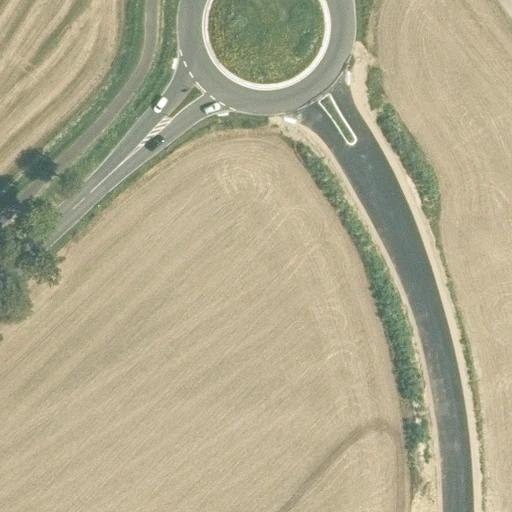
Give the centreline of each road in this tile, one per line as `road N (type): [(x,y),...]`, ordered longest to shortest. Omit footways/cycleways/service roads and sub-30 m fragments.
road 1 (tertiary): [(373,183),(414,267),(449,384),(455,511)]
road 2 (tertiary): [(207,80),(0,282)]
road 3 (tertiary): [(275,104),(326,130),(373,183)]
road 4 (tertiary): [(373,183),(333,62)]
